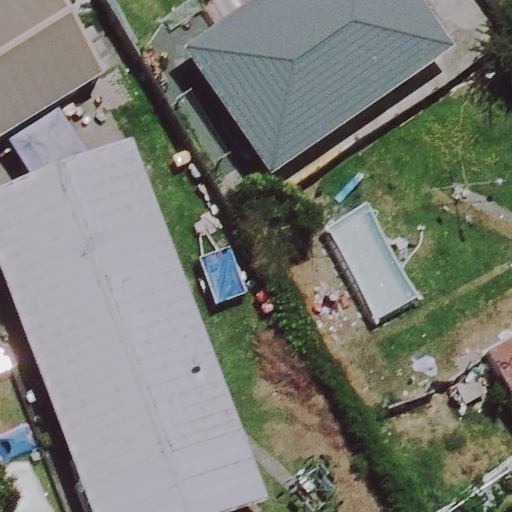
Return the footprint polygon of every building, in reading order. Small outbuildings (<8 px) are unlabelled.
[(0,0),(0,146),(107,79),(56,0),(0,0)] [(336,0),(194,0),(237,66),(336,0)] [(511,60),(461,75),(481,151),(511,142),(511,60)] [(256,511),(126,160),(0,206),(0,306),(76,511),(256,511)] [(511,343),(473,367),(511,434),(511,343)]
